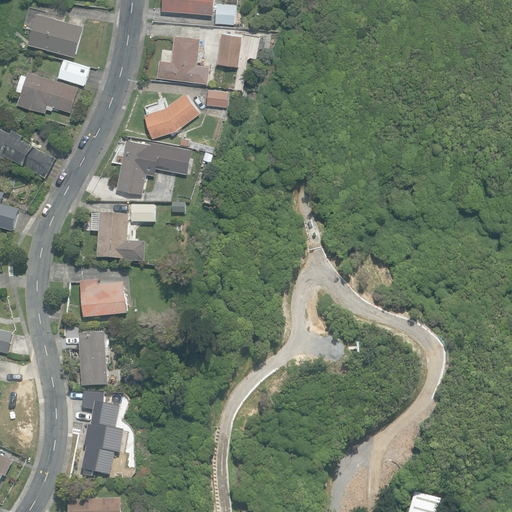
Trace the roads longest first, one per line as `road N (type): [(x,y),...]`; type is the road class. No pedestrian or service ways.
road 1 (residential): [(27,511),(53,460),(58,422),(38,312),(39,262),(63,196),(116,98),(132,0)]
road 2 (unknown): [(348,511),(369,455),(380,464),(376,511)]
